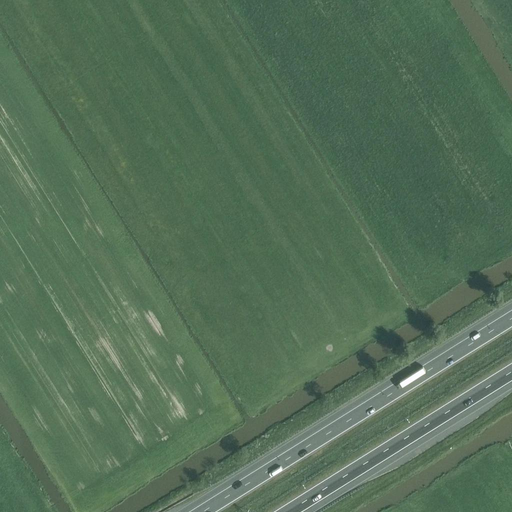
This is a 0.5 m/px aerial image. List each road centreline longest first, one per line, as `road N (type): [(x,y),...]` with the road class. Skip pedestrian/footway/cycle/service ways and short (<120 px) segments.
road 1 (motorway): [(511,318),(201,511)]
road 2 (motorway): [(295,511),(511,376)]
